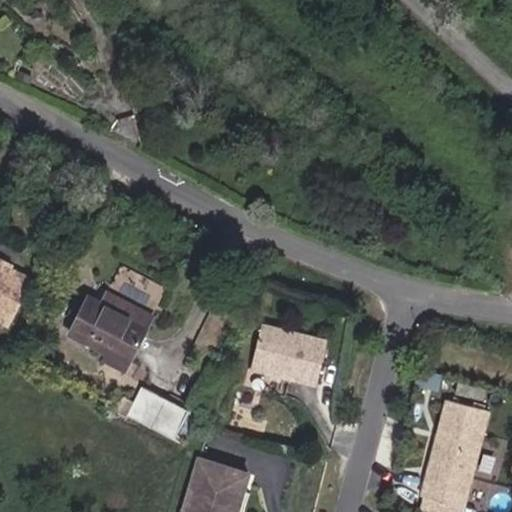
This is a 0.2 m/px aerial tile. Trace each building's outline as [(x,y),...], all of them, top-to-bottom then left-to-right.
[(0,307),(10,312),(31,264),(16,257),(14,261),(0,255),(0,307)] [(149,302),(105,278),(98,293),(82,285),(64,324),(125,353),(149,302)] [(324,320),(259,305),(248,348),(313,363),(324,320)] [(484,386),(447,377),(424,474),(458,482),(462,483),(484,386)] [(190,410),(141,386),(126,415),(176,440),(190,410)] [(257,455),(204,443),(187,511),(237,511),(241,496),(249,491),(253,473),(257,455)] [(250,511),(259,474),(253,473),(249,491),(241,496),(237,511),(250,511)] [(428,476),(425,490),(454,497),(458,482),(428,476)]
